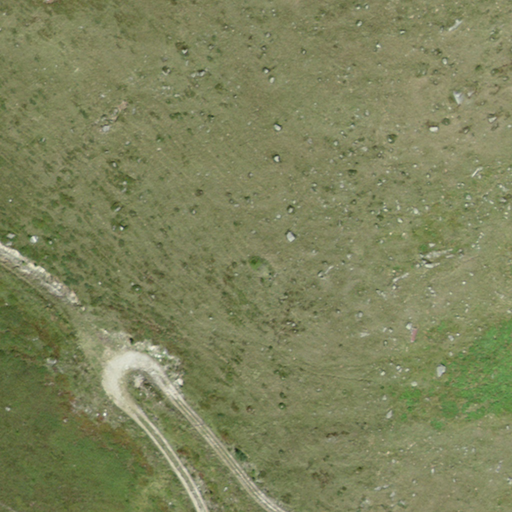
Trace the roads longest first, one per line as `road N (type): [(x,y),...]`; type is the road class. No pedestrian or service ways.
road 1 (track): [(200,511),(181,471),(108,379),(110,365),(124,355),(141,358),(278,511)]
road 2 (track): [(118,360),(0,255)]
